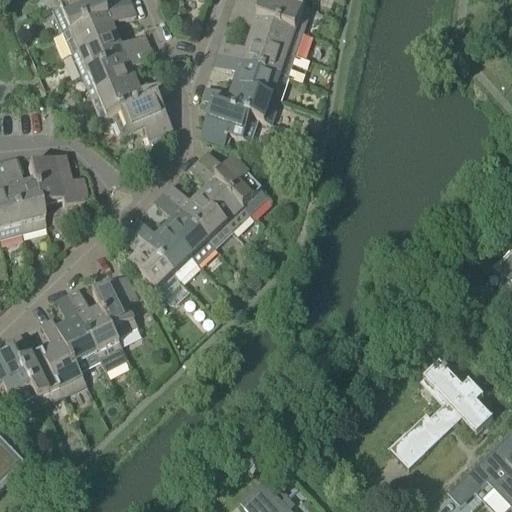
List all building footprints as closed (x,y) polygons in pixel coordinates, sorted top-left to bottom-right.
[(54,14),(63,37),(131,9),(127,0),(118,0),(103,7),(99,0),(89,0),(60,12),(60,11),(54,14)] [(55,0),(60,11),(60,12),(89,0),(55,0)] [(236,2),(232,14),(302,38),(310,14),(303,12),(303,13),(264,0),(263,0),(260,10),(236,2)] [(264,0),(303,13),(303,12),(307,0),(264,0)] [(63,37),(73,60),(117,41),(112,30),(136,20),(131,9),(63,37)] [(252,34),(248,44),(294,60),(302,38),(232,14),(228,26),(252,34)] [(24,17),(15,21),(17,27),(26,23),(24,17)] [(73,60),(82,81),(149,53),(144,41),(121,51),(117,41),(73,60)] [(221,47),(217,60),(286,83),(294,60),(248,44),(245,55),(221,47)] [(82,81),(91,103),(135,85),(131,74),(154,65),(149,53),(82,81)] [(236,80),(232,91),(278,107),(286,83),(217,60),(213,71),(236,80)] [(101,126),(114,121),(113,120),(158,102),(168,97),(163,86),(140,95),(135,85),(91,103),(101,126)] [(201,105),(211,108),(257,124),(257,125),(270,130),(278,107),(232,91),(229,101),(205,93),(201,105)] [(113,120),(114,121),(123,143),(144,134),(149,145),(172,135),(158,102),(113,120)] [(257,124),(211,108),(200,143),(224,151),(228,140),(249,147),(257,125),(257,124)] [(207,157),(198,166),(249,220),(267,203),(233,167),(224,176),(207,157)] [(27,172),(30,186),(31,185),(38,211),(39,211),(61,205),(63,212),(88,206),(82,183),(70,186),(63,162),(27,172)] [(14,164),(2,167),(20,238),(45,232),(39,211),(38,211),(31,185),(30,186),(20,188),(14,164)] [(206,193),(198,201),(231,237),(249,220),(198,166),(189,175),(206,193)] [(0,243),(20,238),(2,167),(0,167),(0,243)] [(172,191),(163,199),(214,253),(231,237),(198,201),(190,209),(172,191)] [(171,226),(163,234),(196,269),(214,253),(163,199),(154,208),(171,226)] [(137,224),(128,232),(179,286),(196,269),(163,234),(155,242),(137,224)] [(179,286),(128,232),(119,241),(136,259),(127,268),(164,307),(165,306),(170,312),(175,312),(190,298),(179,286)] [(511,254),(506,260),(497,269),(495,271),(493,272),(491,274),(482,278),(484,283),(492,275),(493,275),(494,275),(495,276),(498,279),(500,281),(498,288),(496,291),(493,292),(493,293),(496,291),(498,289),(499,289),(498,295),(499,296),(500,292),(501,291),(511,306),(511,305),(511,254)] [(132,281),(126,284),(126,283),(116,288),(92,300),(98,313),(99,312),(115,343),(115,342),(137,332),(126,311),(137,306),(143,303),(132,281)] [(78,295),(67,301),(99,366),(105,377),(127,366),(115,342),(115,343),(99,312),(98,313),(89,317),(78,295)] [(66,329),(57,334),(78,377),(79,377),(99,366),(67,301),(55,306),(66,329)] [(51,352),(41,358),(63,401),(86,389),(79,377),(78,377),(57,334),(52,324),(40,330),(51,352)] [(35,399),(34,399),(41,412),(63,401),(41,358),(31,363),(20,340),(8,346),(13,355),(35,399)] [(13,410),(34,399),(35,399),(13,355),(0,362),(0,390),(3,389),(13,410)] [(388,454),(389,455),(390,455),(408,473),(407,474),(408,475),(424,459),(423,458),(460,422),(476,438),(475,439),(476,440),(492,424),(491,423),(491,424),(476,408),(482,402),(482,403),(483,402),(468,386),(467,387),(468,388),(462,393),(447,377),(444,373),(443,374),(439,369),(440,369),(439,368),(423,384),(424,384),(446,408),(429,424),(425,420),(405,439),(388,454)] [(511,511),(511,440),(511,439),(467,481),(462,486),(463,487),(464,486),(470,494),(474,499),(491,483),(497,490),(493,494),(509,511),(511,511)] [(0,494),(24,471),(0,446),(0,494)] [(264,488),(263,487),(241,508),(244,511),(287,511),(272,496),(264,488)]
